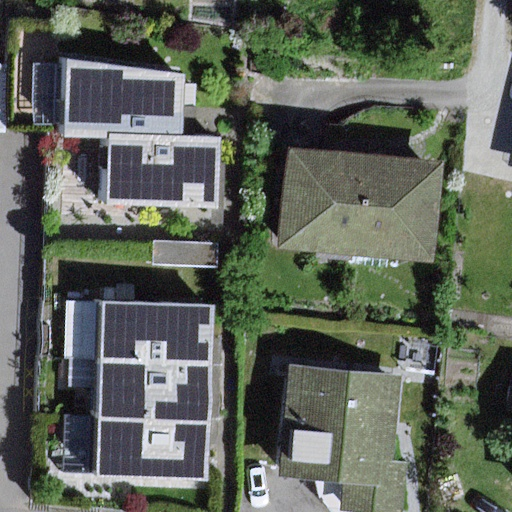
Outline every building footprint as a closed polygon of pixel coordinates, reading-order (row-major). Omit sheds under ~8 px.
[(43,50),(44,125),(85,125),(164,128),(165,105),(187,106),(189,82),(166,81),(166,66),(43,50)] [(164,128),(85,125),(83,195),(200,200),(203,130),(164,128)] [(350,148),(264,140),(255,243),(340,251),(350,148)] [(429,156),(350,148),(340,251),(419,259),(429,156)] [(80,296),(78,353),(191,358),(193,300),(80,296)] [(78,353),(76,411),(189,414),(191,358),(78,353)] [(390,371),(271,359),(260,468),(334,476),(379,479),(390,371)] [(74,472),(187,475),(189,414),(76,411),(74,472)] [(379,479),(334,476),(331,506),(393,511),(396,481),(379,479)]
